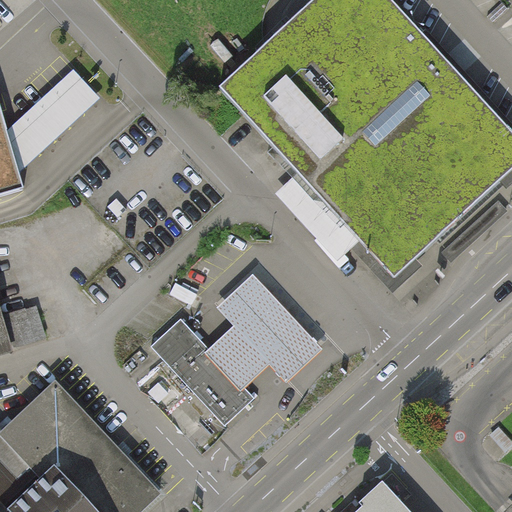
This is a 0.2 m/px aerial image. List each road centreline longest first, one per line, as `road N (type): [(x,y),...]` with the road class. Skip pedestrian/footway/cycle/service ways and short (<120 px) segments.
road 1 (residential): [(416,359),(78,0)]
road 2 (primary): [(416,359),(249,511)]
road 3 (primary): [(511,272),(416,359)]
